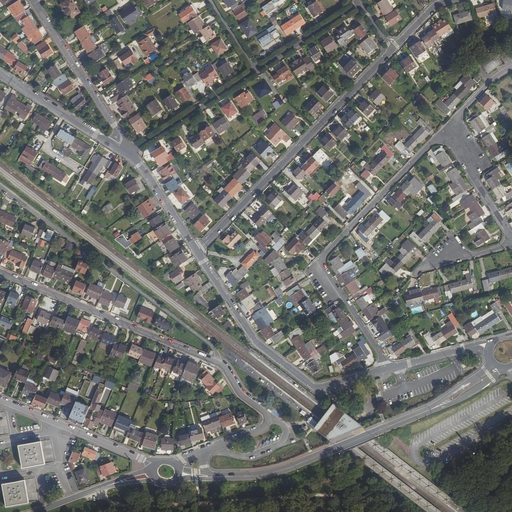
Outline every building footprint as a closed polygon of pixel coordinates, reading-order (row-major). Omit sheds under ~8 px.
[(9,6),(15,17),(24,11),(18,0),(9,6)] [(80,12),(72,0),(69,0),(62,5),(70,19),(80,12)] [(274,0),(263,8),(267,15),(269,14),(276,9),(275,8),(273,5),(280,0),(274,0)] [(322,12),(325,10),(318,0),(311,0),(314,4),(316,2),(322,11),(322,12)] [(394,10),(387,0),(381,0),(378,3),(381,9),(383,12),(384,11),(386,15),(389,13),(393,11),(394,10)] [(511,9),(511,1),(504,0),(503,0),(502,8),(511,9)] [(322,11),(316,2),(314,4),(308,7),(315,19),(320,16),(319,14),(322,11)] [(245,6),(244,3),(233,10),(239,20),(247,15),(243,7),(245,6)] [(190,21),(198,16),(196,13),(197,13),(197,11),(193,4),(186,8),(187,10),(179,15),(184,22),(189,19),(190,21)] [(496,13),(494,4),(475,9),(478,18),(487,15),(496,13)] [(126,24),(140,15),(134,5),(120,14),(126,24)] [(6,8),(13,18),(15,17),(9,6),(6,8)] [(264,17),(267,15),(263,8),(259,10),(264,17)] [(394,12),(393,11),(389,13),(390,14),(386,17),(392,25),(401,19),(396,11),(394,12)] [(456,24),(472,20),(470,11),(454,16),(456,24)] [(190,21),(188,23),(192,29),(196,35),(200,31),(206,28),(203,24),(205,22),(200,15),(198,16),(190,21)] [(300,15),(291,21),(297,30),(300,27),(299,27),(305,23),(300,15)] [(28,31),(30,35),(37,30),(28,16),(21,21),(25,26),(22,28),(24,33),(28,31)] [(116,17),(109,21),(117,34),(124,29),(116,17)] [(271,17),(269,18),(274,26),(275,27),(279,24),(276,19),(275,17),(272,19),(271,17)] [(439,36),(452,28),(446,19),(442,21),(440,23),(439,21),(432,26),(434,29),(439,36)] [(258,32),(250,20),(241,26),(249,38),(258,32)] [(291,21),(281,27),(286,35),(292,31),(293,32),(297,30),(291,21)] [(361,25),(354,30),(355,32),(360,40),(367,35),(361,25)] [(85,49),(88,54),(96,48),(97,47),(95,44),(91,37),(84,26),(83,27),(75,32),(78,36),(80,39),(82,43),(81,43),(84,47),(85,46),(86,49),(85,49)] [(216,37),(209,26),(206,28),(200,31),(203,35),(208,43),(216,37)] [(267,30),(269,33),(259,39),(264,47),(274,41),(271,35),(272,35),(275,40),(281,36),(275,27),(274,26),(267,30)] [(339,34),(335,37),(341,46),(341,47),(346,44),(343,41),(348,38),(353,35),(352,34),(349,29),(347,26),(343,29),(344,31),(339,34)] [(149,37),(157,32),(154,28),(145,34),(147,38),(141,42),(144,46),(142,47),(147,55),(156,49),(149,37)] [(433,43),(440,38),(439,36),(434,29),(427,34),(428,35),(433,43)] [(32,41),(34,44),(43,39),(37,30),(30,35),(33,40),(32,41)] [(428,35),(422,39),(424,42),(428,48),(434,44),(433,43),(428,35)] [(337,47),(331,37),(327,39),(327,40),(322,43),(328,53),(337,47)] [(368,54),(376,48),(369,38),(361,44),(368,54)] [(218,56),(227,50),(221,40),(212,46),(218,56)] [(43,59),(52,53),(47,45),(45,46),(43,42),(36,47),(43,59)] [(418,56),(425,51),(421,43),(420,42),(412,47),(418,56)] [(424,42),(421,43),(425,51),(428,54),(430,52),(428,48),(424,42)] [(315,62),(323,57),(317,46),(308,52),(315,62)] [(102,58),(96,48),(88,54),(85,56),(91,65),(102,58)] [(131,50),(120,58),(125,66),(132,61),(134,64),(139,61),(131,50)] [(491,53),(479,62),(483,67),(484,66),(489,73),(503,63),(494,51),(491,53)] [(15,57),(7,52),(2,59),(13,66),(15,64),(11,62),(15,57)] [(316,68),(308,56),(303,60),(302,58),(299,61),(294,64),(290,66),(296,76),(304,71),(305,72),(309,70),(311,72),(316,68)] [(411,57),(401,63),(407,73),(416,66),(411,57)] [(352,76),(361,67),(353,59),(344,68),(352,76)] [(233,72),(228,62),(219,68),(225,77),(233,72)] [(46,70),(53,80),(61,76),(53,65),(46,70)] [(206,71),(200,75),(202,79),(206,85),(209,83),(210,84),(214,82),(212,80),(216,78),(215,77),(218,75),(214,69),(212,66),(212,65),(205,70),(206,71)] [(293,78),(286,66),(277,72),(278,74),(274,77),(278,83),(286,78),(288,81),(293,78)] [(110,74),(107,69),(100,74),(103,79),(102,79),(105,85),(114,79),(110,74)] [(389,85),(397,76),(390,69),(382,77),(389,85)] [(189,71),(182,76),(185,80),(189,88),(197,83),(193,76),(189,71)] [(150,72),(144,76),(147,81),(153,77),(150,72)] [(194,75),(198,82),(202,79),(200,75),(198,72),(194,75)] [(63,74),(53,80),(51,84),(56,87),(58,87),(67,81),(63,74)] [(469,89),(476,83),(473,80),(467,74),(460,81),(463,84),(454,94),(461,100),(470,90),(469,89)] [(134,86),(128,78),(125,80),(116,86),(122,94),(134,86)] [(280,86),(288,81),(286,78),(278,83),(280,86)] [(63,95),(74,89),(68,80),(67,81),(58,87),(63,95)] [(188,92),(191,90),(189,88),(185,80),(182,82),(184,85),(183,85),(185,88),(177,93),(183,103),(191,98),(188,92)] [(260,98),(272,91),(266,82),(254,89),(260,98)] [(333,94),(324,85),(317,93),(325,101),(328,97),(329,98),(333,94)] [(378,90),(367,101),(375,108),(385,98),(378,90)] [(253,100),(248,91),(236,98),(239,103),(243,101),(245,105),(253,100)] [(86,102),(79,94),(71,99),(70,101),(77,110),(86,102)] [(420,94),(416,98),(426,108),(430,103),(420,94)] [(461,100),(454,94),(445,104),(441,101),(437,105),(447,114),(451,110),(461,100)] [(486,95),(479,102),(488,110),(495,103),(486,95)] [(111,100),(114,104),(118,101),(120,100),(117,96),(111,100)] [(136,110),(127,96),(120,100),(118,101),(120,105),(119,106),(124,112),(122,114),(124,118),(136,110)] [(180,108),(172,96),(164,100),(171,111),(175,108),(176,110),(180,108)] [(282,101),(280,96),(276,99),(278,101),(273,105),(276,110),(284,103),(282,101)] [(6,105),(16,111),(21,104),(15,100),(11,98),(6,105)] [(312,115),(322,105),(315,98),(304,108),(312,115)] [(156,100),(146,107),(147,108),(152,116),(162,110),(156,100)] [(366,117),(375,108),(367,101),(362,106),(361,105),(358,109),(366,117)] [(228,118),(237,112),(231,103),(223,108),(228,118)] [(26,107),(21,104),(16,111),(25,117),(31,108),(27,105),(26,107)] [(506,119),(510,116),(503,106),(500,109),(502,112),(506,119)] [(360,116),(354,110),(351,112),(346,117),(345,116),(341,120),(349,128),(353,124),(360,116)] [(252,118),(257,126),(266,118),(261,111),(252,118)] [(31,122),(39,126),(44,118),(35,112),(31,120),(32,121),(31,122)] [(147,126),(139,114),(129,120),(137,133),(147,126)] [(289,130),(299,121),(291,114),(282,123),(289,130)] [(483,114),(481,115),(488,127),(490,126),(483,114)] [(492,128),(495,126),(493,123),(490,126),(488,127),(481,115),(471,121),(479,133),(485,129),(486,132),(492,128)] [(360,116),(353,124),(355,126),(362,118),(360,116)] [(225,117),(213,125),(219,134),(231,126),(225,117)] [(15,120),(12,118),(10,120),(7,126),(10,129),(15,120)] [(46,131),(51,123),(44,118),(39,126),(37,130),(43,134),(45,130),(46,131)] [(422,127),(413,137),(419,144),(432,130),(421,118),(417,122),(422,127)] [(286,143),(291,138),(276,124),(269,131),(271,133),(266,137),(276,146),(280,141),(279,140),(281,138),(282,139),(286,143)] [(341,126),(334,134),(341,141),(348,133),(341,126)] [(215,134),(210,127),(200,134),(205,141),(215,134)] [(494,131),(492,128),(486,132),(488,135),(482,139),(488,148),(496,143),(490,134),(494,131)] [(61,139),(70,145),(75,138),(60,129),(58,131),(64,135),(61,139)] [(328,135),(320,143),(329,151),(336,143),(328,135)] [(195,137),(186,142),(192,151),(201,146),(195,137)] [(410,153),(419,144),(413,137),(405,145),(400,141),(398,143),(404,150),(405,149),(410,153)] [(91,148),(75,138),(70,145),(80,152),(78,154),(85,159),(91,148)] [(178,152),(186,147),(179,138),(172,142),(178,152)] [(274,150),(266,142),(257,151),(265,159),(268,156),(271,153),(274,150)] [(502,152),(496,143),(488,148),(494,157),(495,157),(498,161),(509,154),(506,150),(502,152)] [(32,162),(37,153),(34,151),(31,149),(26,147),(21,155),(32,162)] [(168,156),(163,147),(154,152),(160,161),(158,162),(161,167),(168,162),(165,157),(168,156)] [(384,152),(375,162),(381,168),(393,155),(385,147),(382,150),(384,152)] [(18,153),(10,148),(7,153),(15,158),(18,153)] [(439,170),(441,174),(446,170),(447,170),(445,167),(451,163),(442,148),(435,153),(443,167),(439,170)] [(320,149),(313,157),(320,164),(321,165),(328,157),(320,149)] [(252,151),(240,163),(241,164),(253,152),(252,151)] [(253,152),(241,164),(244,167),(249,172),(260,160),(253,152)] [(93,163),(88,170),(96,175),(103,165),(106,160),(98,155),(97,157),(94,155),(90,161),(93,163)] [(305,165),(301,168),(308,175),(309,175),(320,164),(313,157),(312,157),(308,161),(308,160),(304,164),(305,165)] [(41,170),(51,176),(56,168),(43,160),(41,163),(44,166),(41,170)] [(250,172),(262,161),(260,160),(249,172),(250,172)] [(373,177),(381,168),(375,162),(369,168),(366,164),(363,167),(366,170),(364,172),(365,173),(362,175),(366,179),(371,174),(373,177)] [(122,167),(115,163),(110,172),(116,177),(122,167)] [(162,179),(175,173),(171,164),(158,170),(162,179)] [(36,170),(29,166),(26,171),(32,176),(36,170)] [(448,173),(454,182),(461,178),(455,168),(453,166),(447,170),(446,170),(448,173)] [(244,167),(234,177),(235,179),(241,185),(251,174),(250,172),(249,172),(244,167)] [(301,183),(308,175),(301,168),(300,167),(292,174),(301,183)] [(68,176),(56,168),(51,176),(60,182),(63,178),(66,180),(68,176)] [(487,180),(493,189),(501,185),(498,180),(495,175),(498,173),(500,172),(498,168),(491,173),(493,176),(490,178),(487,180)] [(90,184),(96,175),(88,170),(81,182),(85,184),(86,182),(90,184)] [(180,179),(176,181),(174,177),(164,182),(169,191),(183,185),(180,179)] [(408,181),(400,189),(407,195),(415,187),(418,190),(421,188),(418,186),(421,183),(415,177),(410,183),(408,181)] [(453,200),(454,202),(459,199),(469,193),(467,190),(469,189),(461,178),(454,182),(450,185),(457,197),(453,200)] [(131,193),(139,188),(133,179),(125,184),(131,193)] [(235,179),(224,189),(225,190),(232,197),(243,186),(241,185),(235,179)] [(294,183),(283,194),(293,203),(304,192),(294,183)] [(201,188),(209,194),(212,190),(205,184),(201,188)] [(339,189),(333,184),(326,192),(331,197),(339,189)] [(433,184),(427,187),(433,196),(438,193),(433,184)] [(511,191),(507,194),(501,185),(493,189),(500,199),(506,195),(508,198),(511,195),(511,191)] [(361,191),(352,201),(358,207),(367,197),(362,192),(364,190),(360,186),(358,188),(361,191)] [(183,204),(191,198),(183,189),(176,195),(183,204)] [(399,203),(407,195),(400,189),(396,194),(393,197),(389,202),(399,211),(402,207),(399,203)] [(222,193),(214,201),(216,202),(222,208),(232,197),(225,190),(222,193)] [(310,206),(320,195),(316,191),(313,195),(311,193),(306,198),(310,201),(308,204),(310,206)] [(274,192),(266,199),(275,207),(282,199),(274,192)] [(465,200),(470,207),(477,202),(472,195),(471,196),(469,193),(459,199),(461,202),(465,200)] [(347,195),(342,200),(345,204),(351,200),(347,195)] [(149,202),(147,199),(139,205),(137,207),(139,210),(144,218),(155,212),(155,211),(153,209),(155,208),(153,205),(152,206),(149,202)] [(273,208),(275,207),(266,199),(265,201),(273,208)] [(358,207),(352,201),(344,210),(338,205),(334,209),(343,219),(348,214),(350,216),(358,207)] [(473,222),(476,227),(482,223),(484,222),(481,217),(485,214),(477,202),(470,207),(474,214),(477,219),(473,222)] [(114,209),(110,203),(104,207),(108,212),(114,209)] [(193,220),(201,213),(194,204),(186,211),(193,220)] [(257,212),(265,219),(271,212),(264,205),(257,212)] [(314,226),(320,232),(331,221),(325,216),(328,213),(321,207),(316,212),(322,217),(314,226)] [(6,214),(0,212),(0,211),(0,221),(13,227),(16,218),(7,214),(6,214)] [(257,212),(250,219),(258,226),(265,219),(257,212)] [(378,213),(370,221),(376,227),(384,219),(387,222),(390,220),(382,212),(380,215),(378,213)] [(434,220),(426,228),(432,235),(440,227),(436,222),(438,219),(433,214),(431,217),(434,220)] [(469,217),(473,222),(477,219),(474,214),(469,217)] [(201,231),(211,222),(208,219),(209,218),(205,215),(195,226),(201,231)] [(149,222),(154,230),(163,224),(158,216),(149,222)] [(367,237),(376,227),(370,221),(358,234),(369,245),(372,242),(367,237)] [(485,228),(482,223),(476,227),(473,229),(480,240),(476,243),(479,247),(490,239),(484,229),(485,228)] [(30,238),(34,228),(25,224),(21,234),(30,238)] [(167,230),(163,224),(154,230),(153,230),(154,232),(156,231),(156,232),(149,237),(152,242),(159,238),(157,236),(167,230)] [(308,246),(320,232),(314,226),(306,234),(303,231),(298,236),(308,246)] [(49,228),(47,232),(45,231),(42,237),(50,241),(55,232),(49,228)] [(425,243),(432,235),(426,228),(418,237),(414,232),(411,235),(418,241),(420,239),(425,243)] [(116,237),(123,249),(142,238),(138,231),(125,238),(122,233),(116,237)] [(236,232),(231,237),(228,241),(226,239),(222,242),(230,250),(242,237),(236,232)] [(264,232),(253,243),(254,244),(262,251),(266,255),(269,252),(265,247),(272,239),(264,232)] [(309,247),(322,233),(320,232),(308,246),(309,247)] [(161,240),(170,253),(179,247),(173,238),(172,239),(169,235),(161,240)] [(36,244),(45,246),(46,240),(38,237),(36,244)] [(279,241),(278,242),(283,246),(287,243),(282,238),(279,241)] [(295,238),(286,248),(293,255),(296,252),(298,254),(300,252),(300,253),(301,252),(302,253),(306,249),(295,238)] [(0,239),(0,251),(5,253),(8,247),(9,243),(0,239)] [(402,253),(397,258),(404,264),(418,249),(409,240),(402,246),(403,247),(400,251),(402,253)] [(72,251),(75,244),(69,241),(65,248),(72,251)] [(273,248),(277,252),(283,246),(278,242),(277,243),(273,248)] [(12,248),(8,247),(5,253),(3,256),(7,258),(7,259),(16,263),(15,265),(22,268),(26,257),(11,250),(12,248)] [(277,252),(273,248),(269,252),(266,255),(264,257),(263,258),(267,261),(278,254),(277,252)] [(357,252),(362,259),(367,256),(362,248),(357,252)] [(170,258),(176,268),(187,260),(181,251),(170,258)] [(226,276),(234,288),(245,277),(244,277),(249,271),(248,269),(252,265),(251,264),(259,256),(254,252),(250,256),(251,256),(243,265),(244,265),(238,271),(239,272),(238,274),(235,271),(232,273),(231,271),(226,276)] [(331,261),(339,274),(350,267),(348,264),(344,266),(336,253),(332,256),(333,257),(331,258),(333,260),(331,261)] [(287,269),(278,254),(267,261),(269,265),(273,263),(276,267),(272,270),(276,276),(280,274),(287,269)] [(399,269),(404,264),(397,258),(392,263),(389,260),(383,265),(388,270),(390,267),(396,272),(399,269)] [(81,259),(76,269),(89,274),(93,264),(81,259)] [(30,269),(39,273),(43,264),(34,260),(30,269)] [(57,277),(69,282),(73,274),(60,268),(61,266),(58,264),(55,269),(52,277),(56,279),(57,277)] [(42,275),(51,278),(52,277),(55,269),(46,266),(42,275)] [(344,282),(347,286),(354,281),(348,271),(352,269),(350,267),(339,274),(341,277),(339,278),(342,283),(344,282)] [(511,268),(499,272),(501,280),(511,277),(511,268)] [(292,276),(287,269),(280,274),(285,281),(284,282),(287,286),(296,281),(293,276),(292,276)] [(182,279),(176,271),(170,275),(173,279),(170,281),(173,285),(182,279)] [(501,280),(499,272),(488,274),(489,282),(486,282),(488,288),(491,288),(490,283),(501,280)] [(195,273),(185,279),(194,292),(199,288),(201,287),(199,283),(201,282),(195,273)] [(169,277),(167,274),(161,278),(167,283),(169,281),(168,277),(169,277)] [(468,280),(461,282),(463,291),(474,288),(475,292),(477,291),(477,293),(479,293),(475,278),(472,279),(470,274),(466,275),(468,280)] [(347,286),(355,299),(366,291),(364,288),(360,290),(354,281),(347,286)] [(86,293),(99,299),(102,291),(103,289),(97,286),(87,282),(83,290),(86,291),(86,293)] [(238,293),(242,301),(250,296),(245,289),(249,286),(246,282),(241,286),(244,290),(238,293)] [(452,294),(463,291),(461,282),(449,285),(450,289),(447,290),(449,299),(453,298),(452,294)] [(294,295),(300,304),(307,299),(298,286),(288,293),(291,297),(294,295)] [(274,289),(277,296),(283,293),(280,287),(274,289)] [(438,297),(444,296),(441,287),(433,290),(422,293),(424,301),(435,298),(437,303),(440,303),(438,297)] [(14,291),(11,289),(6,301),(15,304),(19,295),(15,293),(13,292),(14,291)] [(112,295),(102,291),(99,299),(98,302),(108,306),(112,295)] [(358,303),(363,311),(371,306),(364,296),(368,294),(366,291),(355,299),(358,303)] [(411,296),(405,297),(407,306),(424,301),(422,293),(411,296)] [(199,296),(198,294),(193,298),(204,308),(207,305),(198,296),(199,296)] [(127,298),(118,295),(114,306),(117,308),(118,306),(120,307),(123,308),(127,298)] [(250,310),(253,315),(263,309),(260,303),(256,306),(250,296),(242,301),(248,311),(250,310)] [(36,301),(26,297),(21,309),(31,313),(36,301)] [(300,304),(307,315),(316,309),(309,298),(307,299),(300,304)] [(496,313),(484,321),(489,328),(501,321),(497,314),(501,312),(497,305),(496,306),(494,303),(491,305),(496,313)] [(332,313),(338,322),(346,317),(340,308),(338,309),(335,304),(326,311),(329,315),(332,313)] [(224,313),(219,306),(212,310),(217,318),(224,313)] [(363,311),(371,323),(373,322),(381,316),(387,313),(385,310),(377,315),(371,306),(363,311)] [(140,307),(136,317),(142,320),(145,321),(144,322),(149,324),(153,312),(140,307)] [(267,314),(263,309),(253,315),(253,316),(256,321),(262,331),(269,326),(263,316),(267,314)] [(50,315),(40,310),(36,320),(46,324),(50,315)] [(0,324),(9,329),(12,321),(0,315),(0,324)] [(54,325),(62,329),(65,321),(53,316),(49,324),(53,326),(54,325)] [(157,316),(153,325),(170,332),(173,326),(168,324),(169,323),(164,321),(165,320),(157,316)] [(381,316),(373,322),(382,336),(390,330),(381,316)] [(452,325),(442,332),(447,340),(458,332),(454,326),(457,324),(452,316),(449,318),(451,321),(450,322),(452,325)] [(62,329),(74,334),(76,328),(79,322),(67,317),(65,321),(62,329)] [(347,335),(348,337),(356,332),(346,317),(338,322),(345,332),(340,335),(342,338),(347,335)] [(472,322),(463,327),(470,337),(478,332),(480,335),(489,328),(484,321),(482,317),(476,321),(478,325),(475,327),(472,322)] [(23,327),(28,329),(30,325),(32,320),(27,318),(23,327)] [(90,322),(80,318),(79,322),(76,328),(85,332),(90,322)] [(228,321),(221,325),(226,329),(230,326),(231,325),(228,321)] [(262,331),(268,340),(271,338),(274,344),(284,337),(281,332),(275,335),(269,326),(262,331)] [(99,330),(91,327),(87,335),(96,339),(99,330)] [(299,335),(304,332),(299,328),(292,332),(294,334),(296,333),(298,336),(296,337),(292,340),(298,350),(305,345),(299,335)] [(394,333),(392,329),(390,330),(382,336),(381,337),(383,340),(394,333)] [(411,336),(401,343),(407,351),(413,346),(416,344),(412,338),(415,336),(411,330),(408,332),(411,336)] [(437,346),(447,340),(442,332),(433,338),(429,332),(424,336),(431,346),(436,343),(437,346)] [(115,338),(103,333),(99,341),(112,346),(113,344),(114,341),(115,338)] [(82,339),(78,351),(83,353),(87,341),(82,339)] [(401,343),(400,340),(388,348),(393,355),(395,353),(397,357),(407,351),(401,343)] [(361,349),(352,355),(357,363),(366,357),(366,356),(363,351),(367,349),(362,341),(358,343),(361,349)] [(305,358),(307,361),(319,353),(317,351),(310,342),(305,345),(298,350),(304,359),(305,358)] [(114,354),(122,358),(126,347),(119,344),(118,346),(113,344),(112,346),(108,355),(113,357),(114,354)] [(129,355),(139,359),(143,349),(133,345),(129,355)] [(155,353),(143,348),(143,349),(139,359),(138,360),(150,365),(155,353)] [(321,356),(319,353),(307,361),(306,362),(314,374),(322,369),(315,360),(321,356)] [(335,353),(330,356),(332,364),(335,361),(338,366),(341,364),(345,370),(357,363),(352,355),(347,359),(344,355),(339,359),(335,353)] [(160,358),(157,357),(151,370),(158,373),(159,371),(164,359),(160,357),(160,358)] [(159,371),(167,374),(173,361),(170,360),(170,359),(165,357),(164,359),(159,371)] [(172,371),(181,375),(185,364),(177,361),(172,371)] [(59,369),(47,364),(42,376),(54,381),(59,369)] [(198,369),(186,364),(185,364),(181,375),(179,380),(191,385),(198,369)] [(11,373),(0,368),(0,384),(5,387),(11,373)] [(12,378),(24,383),(25,382),(29,372),(17,368),(12,378)] [(209,373),(205,370),(199,376),(203,379),(201,381),(208,387),(208,388),(214,393),(216,391),(219,394),(224,388),(221,385),(220,386),(217,384),(214,381),(215,380),(211,376),(208,374),(209,373)] [(101,378),(93,375),(91,381),(98,384),(101,378)] [(90,383),(84,380),(78,392),(75,401),(88,407),(91,400),(83,397),(90,383)] [(21,391),(33,396),(34,394),(37,387),(25,382),(24,383),(21,391)] [(131,382),(129,389),(139,392),(140,385),(131,382)] [(78,392),(66,388),(62,398),(60,403),(72,408),(75,401),(78,392)] [(102,392),(96,390),(91,400),(88,407),(88,408),(93,410),(89,419),(84,417),(81,424),(90,428),(92,424),(97,426),(99,421),(103,411),(98,409),(100,405),(97,404),(102,392)] [(45,402),(58,408),(60,403),(62,398),(49,392),(47,399),(45,402)] [(47,399),(34,394),(33,396),(31,403),(43,408),(45,404),(45,402),(47,399)] [(88,407),(75,401),(72,408),(68,418),(81,424),(84,417),(88,408),(88,407)] [(315,426),(314,427),(321,433),(330,440),(337,438),(347,433),(352,431),(356,429),(364,428),(360,424),(340,409),(332,403),(330,407),(328,409),(321,418),(317,423),(315,426)] [(114,415),(103,410),(103,411),(99,421),(110,425),(114,415)] [(241,411),(234,414),(239,424),(246,422),(241,411)] [(230,413),(218,417),(220,424),(221,426),(222,428),(234,423),(230,413)] [(131,421),(118,415),(112,428),(126,433),(129,427),(131,423),(131,421)] [(209,419),(201,422),(204,430),(209,429),(210,430),(211,433),(217,431),(216,428),(215,426),(220,424),(218,417),(217,416),(209,419)] [(126,433),(126,436),(139,441),(143,432),(135,429),(129,427),(126,433)] [(200,428),(188,431),(189,433),(191,441),(203,438),(200,428)] [(158,436),(143,431),(143,432),(139,441),(139,442),(143,443),(142,445),(154,448),(158,436)] [(179,445),(191,442),(191,441),(189,433),(176,437),(179,445)] [(373,438),(364,442),(445,505),(450,498),(373,438)] [(160,449),(172,450),(173,439),(161,439),(160,449)] [(44,464),(40,441),(17,445),(21,468),(44,464)] [(354,446),(345,450),(425,511),(439,511),(440,511),(354,446)] [(96,452),(85,447),(82,455),(93,459),(96,452)] [(79,454),(72,450),(67,461),(76,462),(79,454)] [(103,476),(114,471),(111,462),(99,466),(103,476)] [(87,480),(83,469),(75,472),(79,483),(87,480)] [(24,480),(1,484),(5,506),(28,502),(24,480)]
